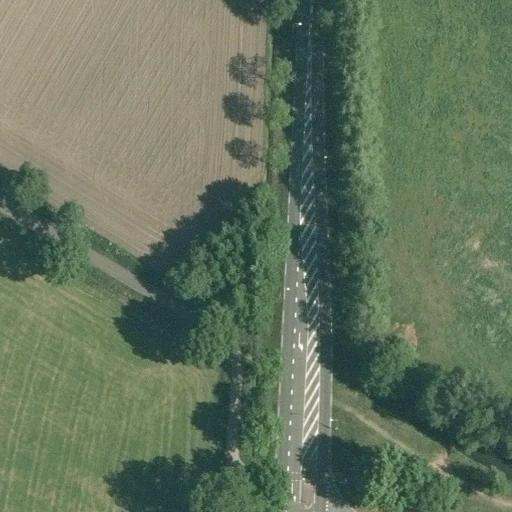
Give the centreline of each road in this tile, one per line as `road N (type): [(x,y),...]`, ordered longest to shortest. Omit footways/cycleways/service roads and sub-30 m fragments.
road 1 (secondary): [(319,511),(324,272),(305,11)]
road 2 (secondary): [(305,11),(282,511)]
road 3 (unclassified): [(127,279),(0,206)]
